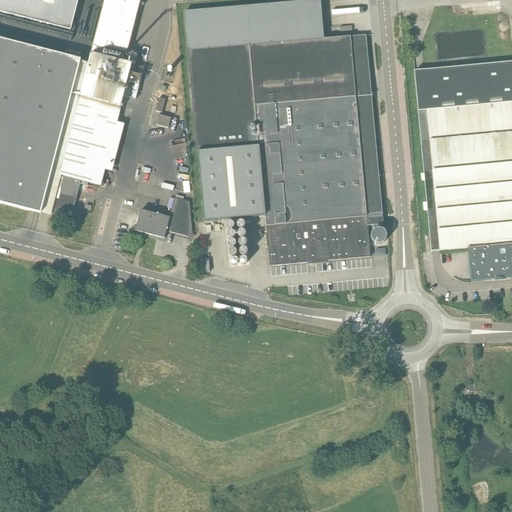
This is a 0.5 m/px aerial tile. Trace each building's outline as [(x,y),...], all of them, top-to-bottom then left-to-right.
[(136,100),(144,69),(124,64),(140,0),(105,0),(55,195),(56,195),(51,214),(71,219),(81,181),(101,186),(124,97),(136,100)] [(184,12),(188,51),(323,39),(319,0),(184,12)] [(368,226),(383,225),(366,36),(323,39),(188,51),(197,152),(198,152),(259,147),(265,217),(270,267),(308,263),(308,265),(314,264),(314,262),(322,262),(322,263),(326,263),(326,261),(370,257),(368,226)] [(0,203),(41,214),(81,61),(0,39),(0,203)] [(495,279),(496,279),(496,281),(495,281),(496,282),(505,281),(506,280),(505,280),(505,278),(507,278),(508,277),(509,277),(509,273),(511,272),(511,62),(508,63),(414,72),(424,175),(421,175),(422,181),(424,181),(431,252),(473,248),(476,276),(493,275),(493,278),(494,278),(495,279)] [(162,113),(165,100),(159,99),(155,112),(162,113)] [(168,128),(171,118),(158,115),(156,125),(168,128)] [(259,147),(198,152),(204,222),(265,217),(259,147)] [(193,238),(189,202),(174,199),(170,218),(141,211),(137,226),(134,226),(132,233),(140,235),(141,233),(164,239),(166,231),(193,238)] [(377,257),(386,256),(385,249),(376,249),(377,257)] [(200,261),(201,273),(210,272),(209,260),(200,261)]
